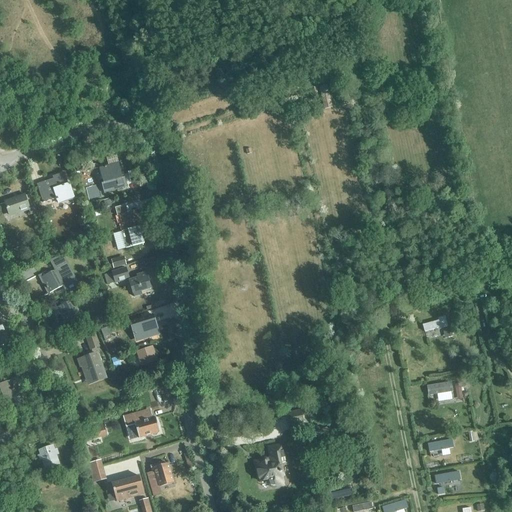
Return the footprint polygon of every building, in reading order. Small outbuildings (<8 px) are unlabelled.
[(124,178),(123,179),(116,155),(106,158),(108,166),(99,168),(103,184),(101,184),(104,194),(127,188),(124,178)] [(70,184),(68,184),(64,173),(56,176),(57,178),(37,185),(43,203),(56,198),(58,203),(74,198),(70,184)] [(25,196),(5,203),(9,215),(28,209),(31,215),(38,213),(35,204),(34,200),(27,202),(25,196)] [(125,230),(143,225),(139,210),(127,213),(125,205),(115,208),(117,216),(121,215),(125,230)] [(143,225),(125,230),(125,231),(121,232),(126,249),(144,244),(140,227),(143,226),(143,225)] [(55,270),(41,277),(46,287),(47,289),(49,293),(63,286),(64,289),(76,283),(62,257),(64,256),(63,256),(49,260),(49,261),(50,261),(55,270)] [(111,260),(113,269),(126,265),(124,257),(111,260)] [(104,275),(107,285),(115,283),(129,279),(128,278),(126,269),(112,273),(104,275)] [(129,281),(133,294),(150,289),(146,273),(139,275),(140,278),(129,281)] [(54,310),(63,325),(76,318),(71,309),(75,307),(72,300),(54,310)] [(158,334),(153,316),(131,323),(136,341),(151,337),(158,334)] [(447,327),(444,317),(438,319),(438,321),(422,326),(424,333),(440,328),(441,329),(447,327)] [(0,349),(11,345),(1,324),(0,324),(0,349)] [(106,347),(108,353),(118,348),(112,333),(106,335),(107,338),(105,338),(109,346),(106,347)] [(85,338),(90,351),(99,348),(95,334),(85,338)] [(136,352),(141,367),(157,361),(152,347),(136,352)] [(91,384),(105,379),(96,355),(85,359),(87,366),(85,367),(83,371),(86,378),(88,377),(91,384)] [(14,377),(4,381),(3,377),(0,377),(0,389),(6,405),(22,398),(14,377)] [(455,384),(457,395),(462,394),(461,391),(464,391),(462,383),(455,384)] [(454,389),(435,392),(436,398),(449,396),(451,411),(458,411),(455,395),(454,395),(454,389)] [(338,412),(337,412),(336,408),(329,410),(330,414),(329,415),(332,426),(341,424),(338,412)] [(150,418),(148,411),(124,418),(126,425),(134,423),(138,438),(158,432),(154,417),(150,418)] [(285,414),(288,426),(304,423),(301,411),(285,414)] [(103,425),(85,430),(87,440),(106,434),(103,425)] [(463,458),(459,439),(450,441),(451,447),(441,449),(442,455),(443,455),(444,461),(463,458)] [(57,449),(54,450),(52,446),(39,451),(41,455),(38,456),(39,461),(42,460),(45,467),(58,462),(55,455),(58,454),(57,449)] [(260,481),(268,480),(269,483),(269,484),(270,485),(271,486),(272,486),(274,487),(280,485),(279,481),(283,480),(279,460),(284,459),(284,457),(285,456),(284,453),(283,452),(282,446),(269,449),(272,461),(267,461),(267,460),(266,459),(265,459),(264,459),(263,459),(263,460),(262,460),(262,461),(262,462),(262,463),(260,463),(257,467),(260,481)] [(101,462),(90,465),(95,482),(106,478),(101,462)] [(168,464),(164,465),(164,463),(157,464),(158,467),(154,468),(155,471),(159,487),(174,483),(168,464)] [(155,471),(147,474),(151,489),(159,487),(155,471)] [(116,502),(144,494),(139,476),(111,484),(116,502)] [(329,493),(331,500),(351,496),(350,488),(329,493)]
